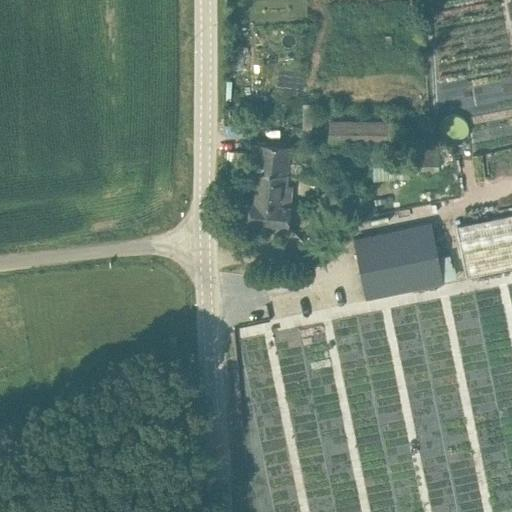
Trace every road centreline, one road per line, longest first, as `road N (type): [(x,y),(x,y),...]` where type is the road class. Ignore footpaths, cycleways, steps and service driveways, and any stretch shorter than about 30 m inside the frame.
road 1 (tertiary): [(220,511),(207,247)]
road 2 (tertiary): [(207,247),(205,0)]
road 3 (unclassified): [(0,264),(207,247)]
